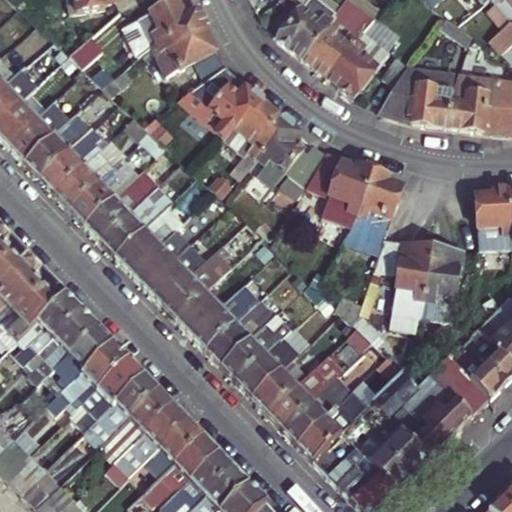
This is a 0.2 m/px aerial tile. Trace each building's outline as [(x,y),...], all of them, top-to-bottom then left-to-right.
[(64,0),(67,19),(106,14),(106,9),(114,9),(112,0),(64,0)] [(277,45),(303,65),(334,24),(331,22),(334,19),(313,2),(309,0),(287,0),(281,5),(298,20),(277,45)] [(441,0),(417,0),(430,10),(441,0)] [(511,0),(496,0),(490,5),(511,29),(488,46),(499,60),(499,59),(508,52),(511,48),(511,0)] [(151,51),(183,33),(187,41),(203,33),(207,31),(199,15),(194,17),(191,11),(183,9),(178,11),(175,4),(169,7),(167,5),(155,11),(157,14),(148,18),(135,24),(136,26),(121,34),(137,66),(151,52),(151,51)] [(334,24),(303,65),(327,84),(358,44),(334,24)] [(151,51),(151,52),(168,81),(191,67),(205,86),(225,73),(215,57),(203,33),(187,41),(183,33),(151,51)] [(358,44),(327,84),(352,104),(383,64),(358,44)] [(67,64),(80,76),(101,58),(89,46),(67,64)] [(511,48),(508,52),(499,59),(510,72),(511,70),(511,48)] [(447,133),(452,98),(456,83),(421,78),(408,69),(377,115),(393,122),(404,126),(411,129),(447,133)] [(252,122),(263,109),(263,105),(255,98),(252,99),(246,93),(239,100),(230,93),(237,85),(225,73),(205,86),(178,105),(216,139),(221,143),(225,139),(245,117),(252,122)] [(0,91),(0,123),(18,105),(34,91),(18,74),(2,89),(0,91)] [(452,98),(447,133),(482,138),(498,138),(511,139),(511,87),(456,83),(452,98)] [(0,123),(0,144),(5,150),(34,122),(18,105),(0,123)] [(34,122),(5,150),(21,166),(50,138),(66,124),(50,107),(34,122)] [(246,164),(253,170),(274,142),(270,139),(282,124),(263,109),(252,122),(245,117),(225,139),(250,159),(246,164)] [(278,183),(298,200),(301,194),(322,157),(310,150),(304,156),(291,146),(297,137),(293,134),(293,130),(285,123),(282,124),(270,139),(274,142),(253,170),(256,173),(260,168),(263,172),(255,181),(269,194),(278,183)] [(37,183),(67,154),(60,146),(75,132),(66,124),(50,138),(21,166),(37,183)] [(37,183),(52,198),(82,169),(75,163),(99,141),(90,131),(67,154),(37,183)] [(68,214),(97,186),(112,171),(97,155),(82,169),(52,198),(68,214)] [(356,226),(374,176),(358,170),(357,174),(343,169),(323,155),(322,157),(301,194),(330,205),(326,216),(353,226),(356,226)] [(112,171),(97,186),(68,214),(83,230),(112,201),(105,194),(120,180),(112,171)] [(384,242),(388,232),(390,226),(403,193),(386,187),(389,181),(374,176),(356,226),(353,226),(348,234),(369,242),(371,237),(384,242)] [(112,201),(83,230),(97,245),(127,217),(139,205),(142,202),(127,187),(112,201)] [(473,198),(473,232),(474,254),(509,254),(509,245),(506,193),(491,194),(492,200),(473,198)] [(113,261),(143,232),(164,211),(169,206),(161,197),(151,207),(144,200),(142,202),(139,205),(127,217),(97,245),(113,261)] [(164,211),(143,232),(113,261),(128,277),(172,234),(179,227),(164,211)] [(143,292),(172,263),(187,249),(172,234),(128,277),(143,292)] [(348,234),(340,247),(378,261),(387,244),(387,243),(384,242),(371,237),(369,242),(348,234)] [(10,241),(5,235),(0,239),(0,270),(13,258),(5,250),(10,245),(10,241)] [(389,313),(419,319),(430,254),(400,249),(400,247),(387,244),(378,261),(367,284),(393,290),(389,313)] [(143,292),(158,308),(187,279),(201,266),(202,265),(187,249),(172,263),(143,292)] [(430,254),(419,319),(447,324),(458,258),(430,254)] [(0,301),(36,267),(31,263),(25,263),(21,267),(13,258),(0,270),(0,301)] [(173,324),(203,295),(196,288),(206,279),(205,277),(208,274),(201,266),(187,279),(158,308),(173,324)] [(0,301),(0,331),(1,332),(44,291),(37,283),(41,278),(41,273),(36,267),(0,301)] [(14,351),(67,300),(62,294),(57,295),(52,298),(44,291),(1,332),(13,344),(10,347),(14,351)] [(173,324),(188,339),(218,310),(203,295),(173,324)] [(247,313),(231,298),(218,310),(188,339),(204,355),(233,327),(244,316),(247,313)] [(83,316),(67,300),(14,351),(21,360),(17,363),(26,371),(83,316)] [(511,331),(511,307),(507,303),(495,315),(511,331)] [(204,355),(219,371),(248,343),(263,329),(255,322),(247,313),(244,316),(233,327),(204,355)] [(511,373),(511,331),(495,315),(486,325),(499,339),(494,344),(480,330),(475,335),(511,373)] [(51,380),(99,333),(83,316),(26,371),(33,378),(29,383),(39,392),(51,380)] [(219,371),(235,388),(264,359),(263,358),(273,348),(274,349),(278,345),(263,329),(248,343),(219,371)] [(24,435),(67,395),(115,349),(99,333),(51,380),(59,388),(17,429),(24,435)] [(487,406),(511,381),(511,373),(475,335),(469,341),(476,349),(466,359),(458,352),(446,364),(487,406)] [(235,388),(249,402),(289,364),(293,359),(278,345),(274,349),(273,348),(263,358),(264,359),(235,388)] [(83,411),(130,365),(115,349),(67,395),(83,411)] [(265,418),(279,434),(323,392),(337,377),(330,370),(322,362),(308,376),(304,380),(293,390),(265,418)] [(265,418),(293,390),(304,380),(289,364),(249,402),(265,418)] [(469,423),(487,406),(446,364),(428,382),(440,395),(451,406),(469,423)] [(71,423),(86,438),(145,381),(130,365),(83,411),(71,423)] [(399,379),(385,366),(379,371),(393,385),(399,379)] [(451,406),(440,395),(428,382),(415,395),(407,387),(399,379),(393,385),(370,408),(427,466),(458,435),(469,423),(451,406)] [(145,381),(86,438),(85,440),(100,456),(160,397),(145,381)] [(295,450),(338,408),(323,392),(279,434),(295,450)] [(134,452),(175,412),(160,397),(100,456),(108,465),(115,471),(134,452)] [(295,450),(310,466),(338,439),(343,434),(355,422),(357,420),(342,404),(338,408),(295,450)] [(396,497),(427,466),(370,408),(357,420),(355,422),(343,434),(338,439),(368,469),(378,478),(396,497)] [(131,483),(188,426),(175,412),(134,452),(115,471),(105,481),(119,495),(131,483)] [(159,486),(204,442),(188,426),(131,483),(140,492),(152,480),(159,486)] [(363,474),(368,469),(338,439),(310,466),(355,511),(380,511),(396,497),(378,478),(367,489),(353,474),(358,469),(363,474)] [(0,458),(9,450),(0,440),(0,458)] [(159,486),(133,511),(145,511),(148,510),(149,511),(154,511),(157,510),(158,511),(165,511),(220,459),(204,442),(159,486)] [(24,467),(29,463),(13,447),(9,450),(0,458),(0,479),(9,488),(28,470),(24,467)] [(165,511),(194,511),(235,474),(220,459),(165,511)] [(45,478),(29,463),(24,467),(28,470),(9,488),(22,501),(43,481),(45,478)] [(226,511),(249,489),(235,474),(194,511),(226,511)] [(43,481),(22,501),(33,511),(42,511),(58,496),(43,481)] [(249,489),(226,511),(264,511),(268,508),(249,489)] [(511,511),(511,491),(491,511),(511,511)] [(58,496),(42,511),(73,511),(76,510),(60,494),(58,496)]
